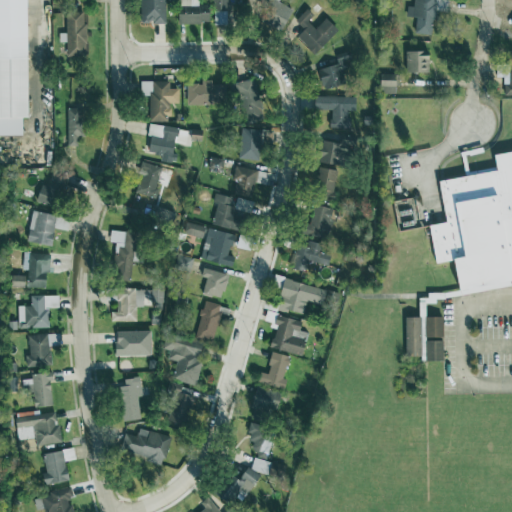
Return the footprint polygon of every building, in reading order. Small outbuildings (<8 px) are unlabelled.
[(21,0),(0,0),(0,134),(18,135),(18,118),(23,118),(21,0)] [(137,0),(137,22),(151,22),(151,24),(162,24),(162,0),(137,0)] [(206,22),(206,4),(196,4),(195,0),(175,0),(176,23),(206,22)] [(224,0),(211,0),(211,24),(225,24),(224,0)] [(258,19),(278,30),(289,8),(274,1),(274,0),(250,0),(265,7),(258,19)] [(412,33),(429,34),(432,0),(411,0),(411,6),(405,6),(404,16),(413,17),(412,33)] [(312,54),(335,30),(323,18),(313,28),(305,21),(310,15),(304,9),(293,20),(301,28),(294,36),(312,54)] [(63,32),(56,32),(56,42),(63,42),(63,56),(83,56),(82,11),(62,11),(63,32)] [(403,72),(426,72),(425,50),(403,50),(403,72)] [(314,69),(321,90),(343,82),(341,75),(350,72),(343,51),(333,55),(336,62),(314,69)] [(511,64),(499,65),(500,95),(511,95),(511,64)] [(392,94),(393,74),(377,74),(377,93),(392,94)] [(184,104),(218,103),(217,84),(209,84),(209,80),(199,80),(199,83),(184,83),(184,104)] [(147,121),(167,121),(167,103),(176,103),(176,89),(167,89),(167,81),(138,81),(138,95),(147,95),(147,121)] [(311,110),(328,109),(328,128),(345,128),(345,111),(352,111),(352,96),(311,97),(311,110)] [(65,146),(75,145),(75,137),(81,136),(81,108),(65,108),(65,146)] [(144,152),(170,157),(175,128),(147,123),(145,136),(147,136),(144,152)] [(260,160),(260,141),(269,141),(270,130),(238,129),(237,159),(260,160)] [(340,145),(321,139),(314,160),(333,165),(340,145)] [(428,226),(435,264),(454,260),(460,290),(511,279),(511,151),(496,155),(497,169),(440,180),(445,223),(428,226)] [(249,197),(254,170),(233,166),(229,181),(233,182),(231,194),(249,197)] [(329,201),(335,171),(317,167),(311,197),(329,201)] [(253,183),(265,185),(266,173),(255,171),(253,183)] [(37,184),(33,200),(57,206),(63,179),(48,175),(46,186),(37,184)] [(210,225),(236,230),(240,213),(248,215),(251,201),(235,198),(233,206),(228,205),(230,197),(213,194),(211,202),(215,203),(210,225)] [(330,208),(311,204),(308,224),(300,222),(298,234),(325,238),(330,208)] [(171,222),(173,211),(156,209),(155,219),(171,222)] [(53,214),(29,211),(26,242),(50,245),(53,214)] [(203,226),(184,223),(182,234),(201,237),(203,226)] [(232,235),(206,228),(198,258),(229,266),(231,256),(227,255),(232,235)] [(107,242),(112,242),(110,279),(129,280),(132,232),(107,230),(107,242)] [(328,254),(317,252),(320,244),(306,240),(304,247),(294,244),(288,268),(303,271),(306,261),(325,266),(328,254)] [(46,273),(47,253),(21,253),(21,270),(25,270),(25,287),(43,287),(43,273),(46,273)] [(188,271),(190,258),(176,256),(174,269),(188,271)] [(203,277),(200,294),(220,298),(224,273),(200,268),(199,276),(203,277)] [(22,287),(22,275),(7,275),(7,287),(22,287)] [(300,315),(304,301),(318,305),(322,289),(281,279),(274,308),(300,315)] [(134,321),(134,307),(162,308),(162,289),(114,289),(114,312),(108,312),(108,321),(134,321)] [(56,295),(28,295),(28,306),(16,306),(16,328),(47,327),(46,309),(56,308),(56,295)] [(193,337),(211,342),(220,307),(202,302),(193,337)] [(300,322),(274,314),(271,325),(275,326),(268,347),(298,356),(305,333),(297,330),(300,322)] [(439,316),(422,317),(422,337),(440,337),(439,316)] [(402,356),(419,356),(417,317),(401,317),(402,356)] [(148,330),(112,331),(112,355),(149,354),(148,330)] [(58,345),(57,333),(46,334),(47,346),(58,345)] [(170,379),(192,385),(202,343),(163,334),(160,349),(167,351),(165,359),(174,361),(170,379)] [(46,335),(26,335),(27,356),(23,356),(23,367),(48,366),(46,335)] [(422,360),(440,360),(440,340),(422,341),(422,360)] [(287,356),(269,352),(264,373),(257,372),(255,382),(281,389),(284,379),(281,379),(287,356)] [(29,373),(29,379),(21,379),(21,392),(31,392),(32,406),(50,405),(48,373),(29,373)] [(120,421),(138,419),(135,397),(139,396),(137,377),(116,379),(120,421)] [(191,388),(171,384),(163,422),(183,426),(191,388)] [(271,416),(279,393),(254,385),(247,408),(271,416)] [(34,445),(58,442),(54,412),(38,414),(38,411),(12,414),(16,440),(34,438),(34,445)] [(265,458),(272,427),(248,423),(244,440),(250,441),(247,454),(265,458)] [(168,436),(136,428),(134,436),(122,433),(117,451),(161,463),(168,436)] [(66,482),(64,461),(73,460),(72,449),(41,452),(43,473),(40,473),(41,484),(66,482)] [(265,475),(267,472),(279,476),(282,466),(252,457),(248,469),(265,475)] [(237,480),(224,473),(213,493),(230,503),(237,490),(245,495),(256,474),(243,467),(237,480)] [(39,494),(42,511),(70,511),(68,500),(71,500),(69,488),(39,494)] [(197,503),(201,508),(195,511),(216,511),(204,497),(197,503)]
